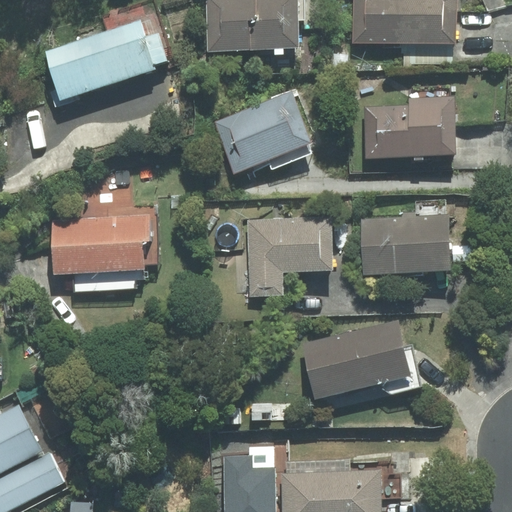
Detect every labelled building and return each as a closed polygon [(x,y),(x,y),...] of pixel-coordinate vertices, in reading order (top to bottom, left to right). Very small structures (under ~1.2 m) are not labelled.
[(292,59),(292,0),(203,0),(203,59),(292,59)] [(457,0),(348,0),(346,49),(454,56),(457,0)] [(35,50),(52,110),(156,81),(153,70),(165,67),(156,35),(146,38),(141,21),(35,50)] [(294,96),(219,123),(238,176),(312,149),(294,96)] [(401,108),(360,109),(361,162),(449,161),(448,99),(401,100),(401,108)] [(44,279),(149,282),(151,209),(63,207),(62,220),(46,220),(44,279)] [(246,299),(280,300),(281,277),(330,279),(332,223),(249,220),(246,299)] [(443,221),(357,220),(356,280),(443,281),(443,221)] [(392,330),(303,349),(314,403),(403,385),(392,330)] [(0,476),(49,454),(25,406),(0,417),(0,476)] [(43,456),(0,477),(0,511),(18,511),(65,490),(48,454),(43,456)] [(378,511),(378,476),(280,476),(279,511),(378,511)]
